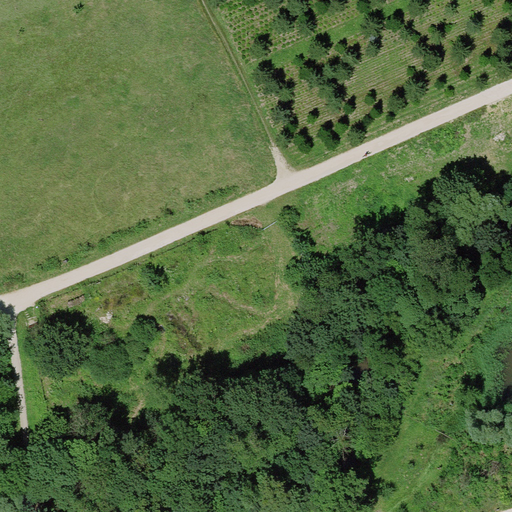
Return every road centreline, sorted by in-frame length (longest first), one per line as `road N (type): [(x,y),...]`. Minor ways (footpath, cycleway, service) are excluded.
road 1 (track): [(511,85),(0,305)]
road 2 (track): [(203,0),(292,183)]
